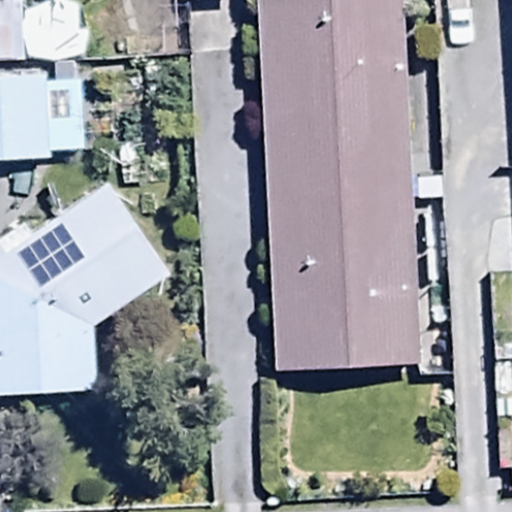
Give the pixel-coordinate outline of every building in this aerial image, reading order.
[(239,0),(186,0),(187,10),(240,7),(239,0)] [(325,0),(326,5),(258,8),(274,384),(419,377),(404,2),(363,4),(363,0),(325,0)] [(21,7),(0,8),(0,70),(24,69),(21,7)] [(47,81),(0,83),(0,170),(50,168),(47,81)] [(109,190),(0,264),(0,405),(97,400),(94,338),(173,284),(109,190)]
